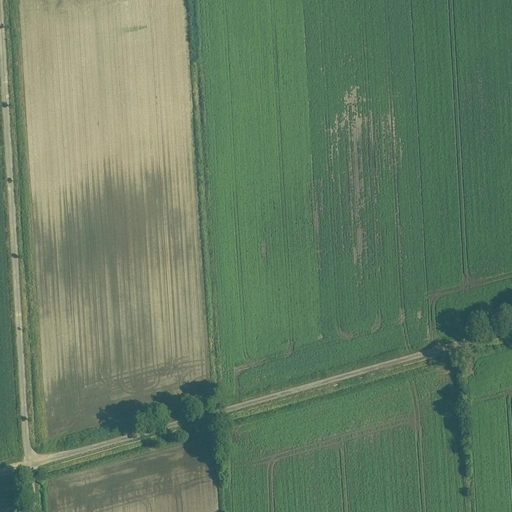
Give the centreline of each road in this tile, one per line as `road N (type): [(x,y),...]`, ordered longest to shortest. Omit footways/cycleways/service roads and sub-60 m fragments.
road 1 (unclassified): [(29,466),(511,329)]
road 2 (track): [(29,466),(1,0)]
